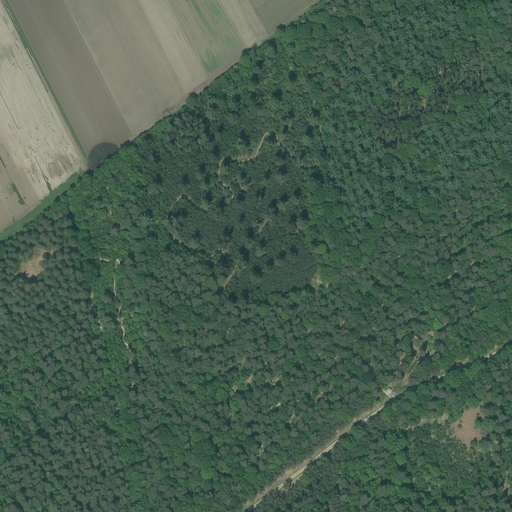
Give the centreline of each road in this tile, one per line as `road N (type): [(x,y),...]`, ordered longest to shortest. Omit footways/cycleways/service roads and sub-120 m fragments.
road 1 (track): [(0,247),(324,0)]
road 2 (track): [(247,511),(387,405)]
road 3 (track): [(387,405),(511,346)]
